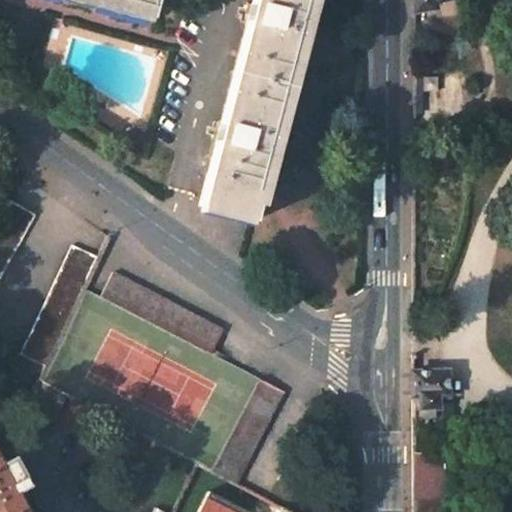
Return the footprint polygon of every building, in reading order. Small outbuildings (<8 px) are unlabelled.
[(95,0),(143,13),(146,0),(95,0)] [(248,218),(302,0),(248,0),(198,204),(248,218)] [(410,0),(410,14),(429,12),(429,0),(430,0),(410,0)] [(0,271),(39,201),(15,187),(0,210),(0,271)] [(99,257),(77,244),(20,353),(44,367),(83,288),(99,257)] [(233,486),(279,397),(208,358),(220,333),(113,274),(100,298),(83,288),(44,367),(38,380),(60,392),(192,464),(233,486)] [(443,394),(443,371),(409,370),(409,406),(432,406),(431,395),(443,394)] [(60,392),(38,380),(24,406),(47,419),(60,392)] [(441,511),(442,451),(409,451),(410,511),(441,511)] [(0,511),(19,511),(9,491),(20,486),(6,458),(0,461),(0,511)]
